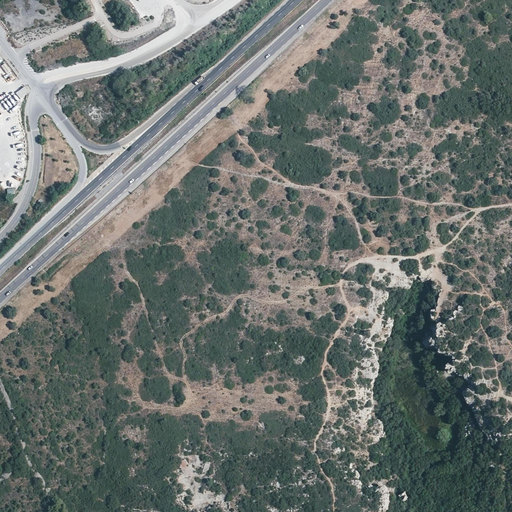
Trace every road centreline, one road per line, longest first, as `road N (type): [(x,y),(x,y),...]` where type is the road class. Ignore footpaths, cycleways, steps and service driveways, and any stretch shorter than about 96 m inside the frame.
road 1 (primary): [(0,297),(325,0)]
road 2 (primary): [(217,71),(11,259)]
road 3 (unclassified): [(41,94),(156,54),(234,0)]
road 4 (unclassified): [(217,0),(150,46),(31,82)]
road 5 (unclassified): [(217,71),(117,145),(103,150),(73,136)]
road 6 (unclassified): [(0,236),(27,196),(29,114),(41,94)]
road 7 (unclassified): [(73,136),(82,177),(11,259)]
